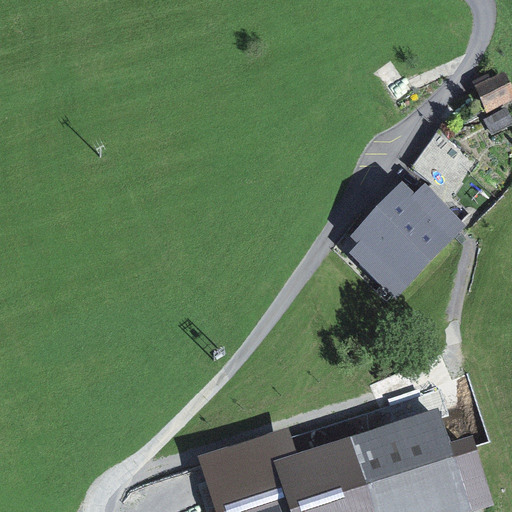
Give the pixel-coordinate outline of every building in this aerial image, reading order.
[(502,81),(478,93),(488,113),(511,101),(502,81)] [(446,198),(457,187),(445,175),(434,187),(446,198)] [(366,249),(359,257),(395,291),(456,229),(420,194),(412,202),(403,194),(357,240),(366,249)] [(481,380),(511,371),(511,366),(509,355),(476,364),(481,380)] [(485,410),(356,450),(375,511),(462,511),(452,478),(504,462),(508,474),(511,472),(511,402),(508,388),(481,397),(485,410)]
